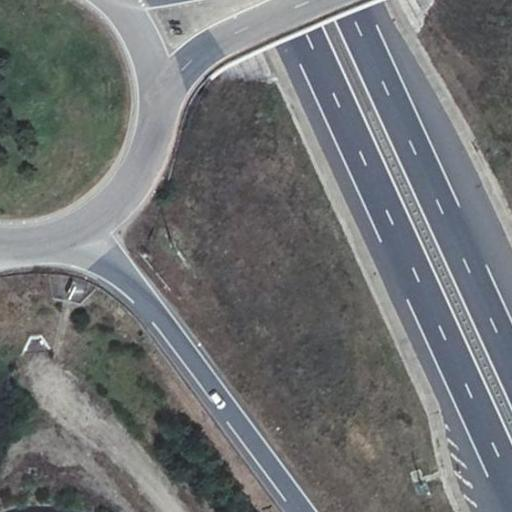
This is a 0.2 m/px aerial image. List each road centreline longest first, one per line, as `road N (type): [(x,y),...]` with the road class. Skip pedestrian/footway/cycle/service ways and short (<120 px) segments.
road 1 (motorway): [(289,0),(511,493)]
road 2 (motorway): [(511,362),(346,0)]
road 3 (motorway): [(70,233),(168,328),(304,511)]
road 4 (trunk): [(157,101),(201,51),(313,0)]
road 5 (trunk): [(70,233),(133,180),(151,142),(157,101)]
